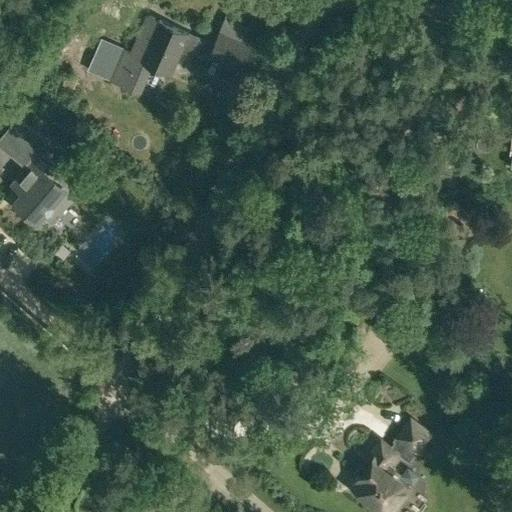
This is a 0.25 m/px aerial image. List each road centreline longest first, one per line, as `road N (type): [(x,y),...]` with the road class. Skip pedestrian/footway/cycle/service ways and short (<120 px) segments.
road 1 (unclassified): [(123,385),(322,0)]
road 2 (unclassified): [(263,511),(123,385)]
road 3 (track): [(123,385),(0,275)]
road 4 (unclassified): [(55,511),(123,385)]
road 5 (track): [(511,16),(377,0)]
